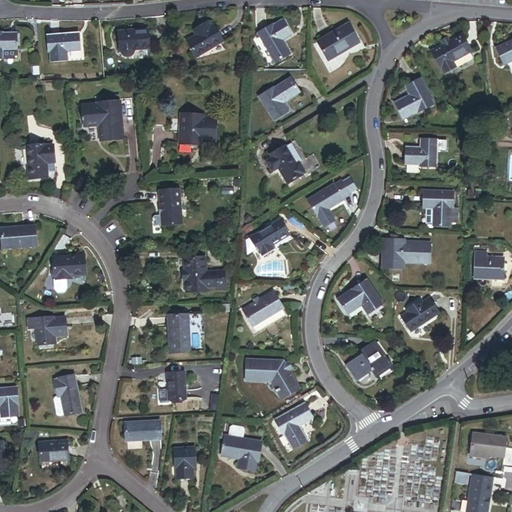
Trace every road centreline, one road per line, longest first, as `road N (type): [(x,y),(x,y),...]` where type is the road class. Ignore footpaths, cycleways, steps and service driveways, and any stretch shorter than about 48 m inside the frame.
road 1 (residential): [(377,430),(333,388),(309,331),(321,279),(372,210),(373,89),(391,47)]
road 2 (residential): [(95,456),(120,309),(117,268),(83,220),(23,200),(0,202)]
road 3 (residential): [(239,0),(110,12),(0,10)]
road 4 (residential): [(266,511),(286,487),(377,430)]
